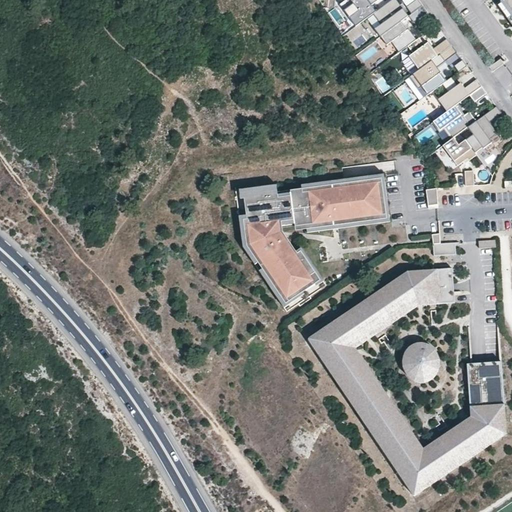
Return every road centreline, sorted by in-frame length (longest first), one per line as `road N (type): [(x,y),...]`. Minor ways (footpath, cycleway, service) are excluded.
road 1 (track): [(284,511),(0,149)]
road 2 (primary): [(202,511),(115,371),(0,245)]
road 3 (residential): [(511,108),(436,0)]
